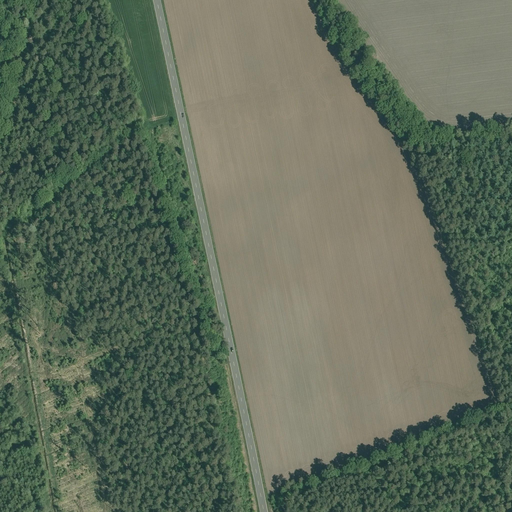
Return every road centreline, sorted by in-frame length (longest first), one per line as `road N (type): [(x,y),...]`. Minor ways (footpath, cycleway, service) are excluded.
road 1 (secondary): [(156,0),(263,511)]
road 2 (track): [(339,0),(419,123),(447,132),(511,124)]
